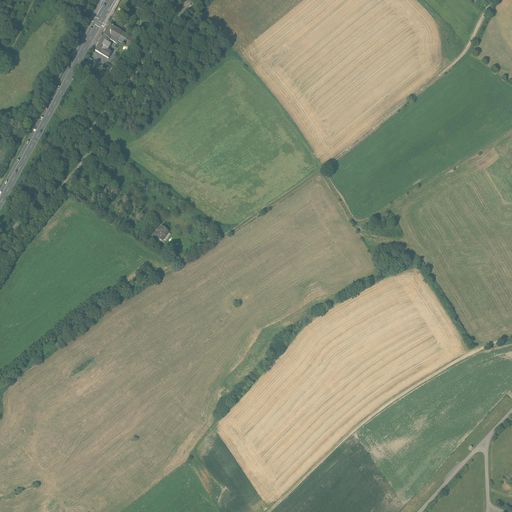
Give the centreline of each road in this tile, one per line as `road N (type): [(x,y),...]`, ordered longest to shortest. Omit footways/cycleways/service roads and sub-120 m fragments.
road 1 (track): [(496,0),(466,54),(281,201),(155,278)]
road 2 (track): [(267,511),(387,404),(511,337)]
road 3 (track): [(321,171),(353,220),(364,222),(511,131)]
road 4 (primary): [(110,0),(0,196)]
road 5 (track): [(321,171),(201,12),(211,0)]
road 6 (track): [(201,12),(97,143)]
road 7 (track): [(119,302),(0,391)]
road 8 (track): [(7,253),(97,143)]
road 9 (track): [(511,410),(420,511)]
